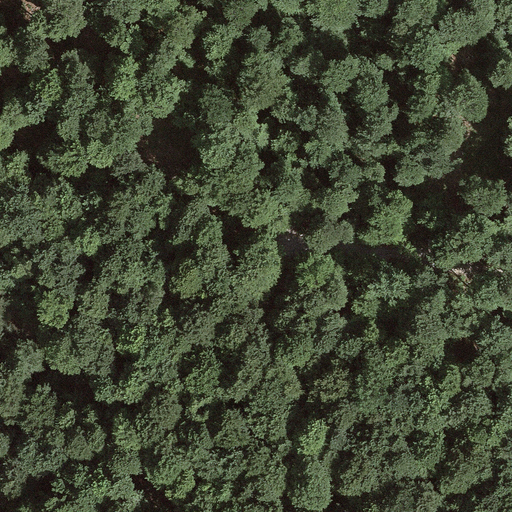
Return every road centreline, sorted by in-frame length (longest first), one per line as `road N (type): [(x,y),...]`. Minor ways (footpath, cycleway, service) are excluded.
road 1 (track): [(344,511),(333,451),(264,300),(278,243),(427,257),(511,280)]
road 2 (track): [(278,243),(162,151),(61,0)]
road 3 (track): [(197,511),(99,387),(0,293)]
